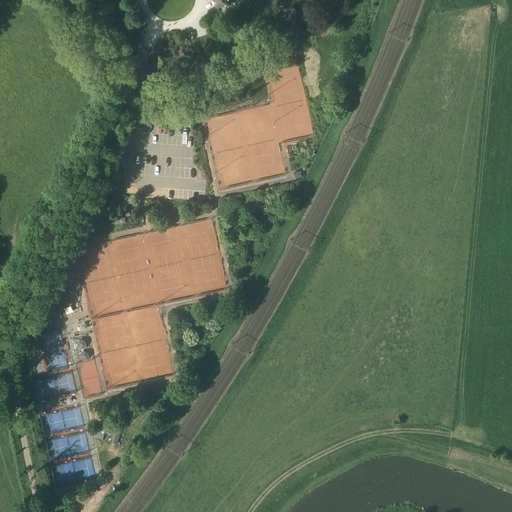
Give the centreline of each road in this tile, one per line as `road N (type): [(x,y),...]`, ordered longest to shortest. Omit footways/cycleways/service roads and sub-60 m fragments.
road 1 (unclassified): [(39,511),(4,336),(129,84)]
road 2 (track): [(462,437),(398,433),(347,444),(273,485),(249,511)]
